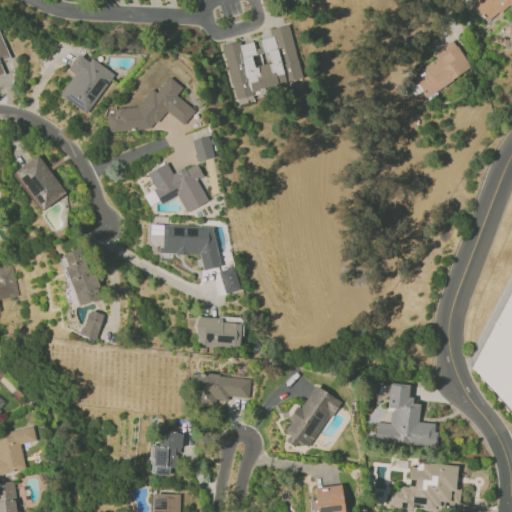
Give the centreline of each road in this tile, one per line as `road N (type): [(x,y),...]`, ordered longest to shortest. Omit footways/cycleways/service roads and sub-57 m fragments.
road 1 (residential): [(511,155),(450,311),(447,349),(458,380),(504,444),(511,484)]
road 2 (residential): [(0,111),(60,139),(88,178),(112,240)]
road 3 (residential): [(238,511),(251,446),(241,434),(228,441),(218,511)]
